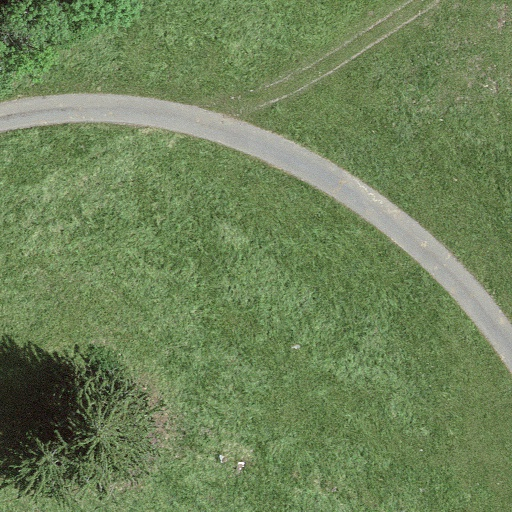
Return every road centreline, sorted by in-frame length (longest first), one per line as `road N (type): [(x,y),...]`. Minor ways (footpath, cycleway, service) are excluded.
road 1 (unclassified): [(511,362),(428,259),(308,171),(171,125),(106,118),(0,132)]
road 2 (track): [(106,118),(387,0)]
